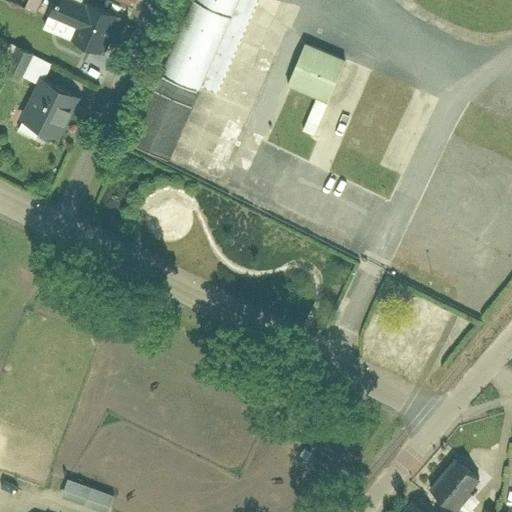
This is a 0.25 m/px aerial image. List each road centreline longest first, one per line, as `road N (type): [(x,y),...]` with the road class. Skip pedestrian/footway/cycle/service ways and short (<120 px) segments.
road 1 (residential): [(53,225),(446,418)]
road 2 (residential): [(53,225),(157,0)]
road 3 (residential): [(362,511),(446,418)]
